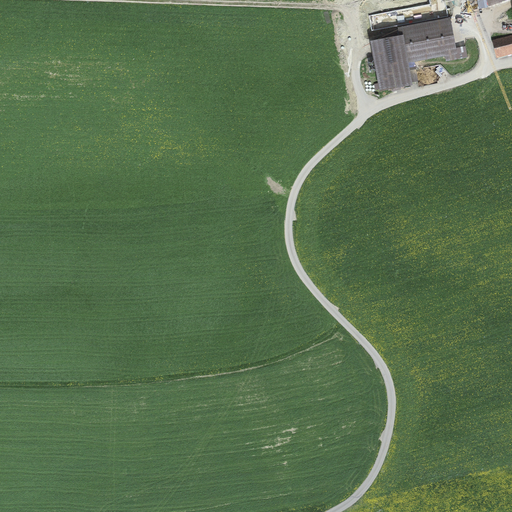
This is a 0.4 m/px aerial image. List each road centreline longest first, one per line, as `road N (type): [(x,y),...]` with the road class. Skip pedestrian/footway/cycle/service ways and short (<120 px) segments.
road 1 (track): [(78,0),(347,9),(364,25),(355,78),(369,110)]
road 2 (track): [(337,315),(309,343),(248,369),(0,382)]
